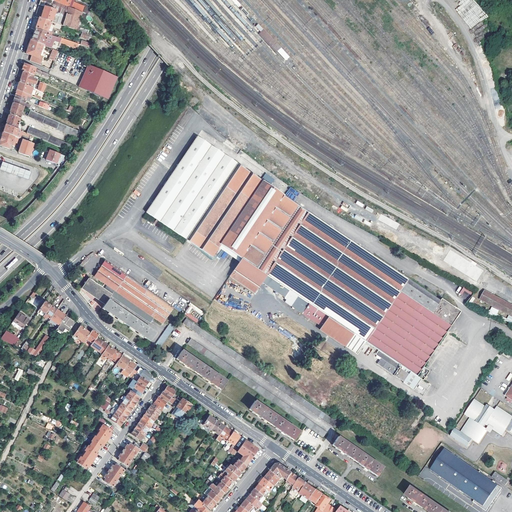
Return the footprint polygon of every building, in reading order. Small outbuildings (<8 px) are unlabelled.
[(41,0),(40,5),(45,7),(45,6),(60,12),(60,13),(56,12),(53,22),(63,25),(69,7),(66,5),(54,1),(52,0),(41,0)] [(68,0),(67,2),(83,9),(84,5),(73,0),(68,0)] [(42,16),(41,18),(51,21),(53,22),(56,12),(60,13),(60,12),(45,6),(45,7),(44,8),(39,6),(36,14),(42,16)] [(83,12),(69,7),(63,25),(77,30),(83,12)] [(47,33),(51,21),(41,18),(39,17),(37,23),(35,30),(47,33)] [(261,32),(259,33),(263,39),(267,35),(259,24),(256,26),(261,32)] [(32,38),(32,40),(43,45),(44,45),(48,34),(47,33),(35,30),(32,38)] [(82,32),(80,37),(89,41),(91,36),(82,32)] [(32,40),(31,40),(27,54),(32,56),(30,61),(41,64),(43,59),(39,58),(43,45),(32,40)] [(100,41),(97,48),(106,52),(108,47),(105,44),(100,41)] [(21,70),(23,71),(32,75),(33,76),(35,72),(40,74),(41,73),(50,77),(51,75),(49,74),(43,72),(41,72),(41,71),(37,69),(24,64),(21,70)] [(108,98),(117,76),(88,65),(79,86),(104,97),(108,98)] [(22,76),(20,83),(28,86),(33,88),(33,89),(37,81),(32,79),(34,76),(33,76),(32,75),(23,71),(22,76)] [(20,83),(17,90),(27,94),(32,96),(40,100),(41,98),(31,93),(33,88),(28,86),(20,83)] [(41,83),(37,90),(43,93),(46,85),(41,83)] [(17,90),(15,96),(26,101),(27,97),(31,98),(32,96),(27,94),(17,90)] [(14,101),(13,103),(24,107),(29,110),(31,106),(26,103),(25,103),(26,101),(15,96),(14,101)] [(24,107),(13,103),(11,111),(8,119),(6,125),(20,131),(23,122),(19,121),(24,107)] [(80,132),(30,110),(28,116),(77,137),(80,132)] [(5,127),(3,132),(18,138),(20,139),(21,135),(30,138),(31,135),(26,133),(20,131),(6,125),(5,127)] [(26,133),(31,135),(67,150),(69,144),(28,127),(26,133)] [(0,145),(2,146),(11,149),(12,145),(15,146),(18,138),(3,132),(1,138),(0,142),(0,145)] [(229,158),(215,149),(198,137),(146,212),(221,263),(227,255),(239,263),(285,196),(285,195),(285,196),(229,158)] [(19,152),(29,156),(33,146),(34,146),(35,144),(23,140),(19,152)] [(220,142),(215,149),(229,158),(234,151),(220,142)] [(60,154),(50,150),(46,160),(56,164),(60,154)] [(0,169),(11,173),(14,166),(3,162),(0,169)] [(20,168),(14,166),(11,173),(17,175),(20,168)] [(30,172),(20,168),(17,175),(28,179),(30,172)] [(265,173),(262,178),(272,184),(275,179),(265,173)] [(293,199),(295,195),(297,196),(299,192),(290,187),(286,195),(293,199)] [(440,300),(285,196),(239,263),(230,277),(254,293),(267,275),(288,290),(283,297),(285,299),(284,301),(322,327),(320,330),(345,347),(353,334),(366,342),(379,351),(417,377),(423,367),(447,332),(461,311),(442,298),(440,300)] [(94,277),(115,291),(112,294),(111,296),(150,323),(154,318),(162,324),(173,307),(160,298),(147,289),(126,275),(105,261),(94,277)] [(112,294),(89,278),(83,287),(106,304),(108,300),(111,296),(112,294)] [(463,286),(458,296),(461,297),(464,291),(471,295),(473,291),(463,286)] [(511,305),(485,291),(481,299),(511,316),(511,305)] [(106,304),(102,309),(116,318),(136,332),(151,342),(156,333),(108,300),(106,304)] [(45,302),(39,310),(46,314),(51,306),(45,302)] [(191,304),(184,314),(197,323),(204,313),(191,304)] [(56,310),(51,306),(46,314),(44,316),(50,320),(56,310)] [(491,307),(488,313),(496,316),(499,310),(491,307)] [(56,310),(50,320),(59,326),(66,316),(56,310)] [(28,320),(19,313),(13,321),(22,328),(28,320)] [(57,329),(62,333),(65,329),(67,331),(69,332),(75,323),(66,316),(59,326),(57,329)] [(189,320),(186,325),(334,428),(338,423),(189,320)] [(156,344),(161,348),(176,326),(171,322),(156,344)] [(86,340),(90,333),(80,326),(74,336),(84,342),(86,340)] [(92,330),(90,333),(86,340),(87,341),(88,340),(92,343),(96,338),(98,335),(94,331),(92,330)] [(0,339),(14,346),(16,343),(18,340),(14,336),(12,338),(4,333),(0,339)] [(357,355),(366,342),(353,334),(345,347),(357,355)] [(37,357),(50,339),(46,336),(37,348),(32,345),(27,352),(37,357)] [(92,343),(91,346),(97,350),(98,349),(104,352),(108,346),(96,338),(92,343)] [(191,338),(188,343),(323,437),(327,432),(191,338)] [(27,352),(32,345),(29,343),(24,351),(27,352)] [(108,346),(104,352),(101,356),(108,361),(110,358),(115,350),(111,347),(108,346)] [(117,363),(122,355),(115,350),(110,358),(117,363)] [(182,351),(176,359),(186,366),(210,382),(221,390),(227,381),(182,351)] [(422,380),(417,377),(379,351),(376,355),(381,359),(378,364),(405,383),(404,384),(415,391),(422,380)] [(122,355),(117,363),(116,364),(123,369),(129,360),(123,356),(122,355)] [(133,369),(136,365),(135,364),(129,360),(123,369),(122,370),(124,374),(128,377),(129,375),(133,369)] [(14,379),(19,381),(23,370),(19,368),(14,379)] [(140,376),(141,376),(148,381),(152,376),(148,373),(149,372),(146,370),(146,371),(144,370),(140,368),(137,372),(140,376)] [(68,375),(58,369),(56,372),(66,379),(68,375)] [(137,381),(138,381),(145,386),(149,381),(148,381),(141,376),(137,381)] [(138,381),(131,391),(139,396),(142,392),(146,387),(145,386),(138,381)] [(167,387),(163,392),(171,398),(175,392),(174,391),(174,390),(173,389),(172,388),(171,390),(167,387)] [(131,391),(127,396),(136,402),(140,397),(139,396),(131,391)] [(171,398),(163,392),(162,393),(159,397),(167,402),(168,401),(172,403),(175,399),(171,398)] [(127,396),(124,400),(133,407),(136,402),(127,396)] [(159,397),(155,402),(163,408),(167,402),(159,397)] [(105,399),(100,407),(105,410),(106,409),(109,404),(110,403),(105,399)] [(181,421),(192,406),(182,399),(181,399),(180,401),(178,404),(171,414),(181,421)] [(121,405),(130,412),(133,407),(124,400),(121,405)] [(507,426),(511,430),(511,418),(496,408),(495,410),(492,414),(485,409),(486,408),(475,400),(465,415),(471,419),(462,433),(456,429),(451,437),(465,446),(471,437),(478,441),(486,429),(484,427),(486,424),(487,423),(502,433),(507,426)] [(255,401),(249,409),(259,416),(283,432),(294,440),(300,432),(255,401)] [(155,402),(152,407),(160,412),(163,408),(155,402)] [(106,409),(109,411),(114,415),(118,410),(116,409),(115,412),(109,408),(111,405),(109,404),(106,409)] [(0,405),(0,411),(6,414),(8,408),(0,405)] [(121,405),(118,410),(127,416),(129,413),(130,412),(121,405)] [(495,410),(488,405),(486,408),(485,409),(492,414),(495,410)] [(148,411),(158,418),(160,415),(158,415),(160,412),(152,407),(151,406),(148,411)] [(114,415),(124,421),(127,416),(118,410),(114,415)] [(156,420),(158,418),(148,411),(144,415),(154,422),(155,420),(156,420)] [(199,426),(207,415),(203,412),(196,423),(199,426)] [(124,421),(114,415),(111,420),(120,426),(124,421)] [(141,420),(151,427),(153,425),(152,424),(154,422),(144,415),(141,420)] [(210,430),(216,421),(208,416),(202,424),(203,425),(203,426),(210,430)] [(52,419),(51,423),(60,427),(61,423),(52,419)] [(151,427),(141,420),(138,424),(147,431),(149,429),(150,430),(151,427)] [(216,421),(210,430),(218,435),(224,427),(216,421)] [(502,433),(487,423),(486,424),(489,426),(487,429),(486,429),(478,441),(471,437),(465,446),(468,448),(473,440),(478,444),(486,433),(489,435),(493,429),(503,435),(507,430),(511,433),(511,430),(507,426),(502,433)] [(147,431),(138,424),(136,428),(135,429),(145,436),(147,434),(146,433),(147,431)] [(112,431),(104,425),(98,433),(107,440),(111,435),(110,433),(111,432),(112,431)] [(233,433),(224,427),(218,435),(218,436),(227,442),(227,441),(233,433)] [(145,436),(135,429),(132,434),(140,440),(142,438),(143,439),(145,436)] [(104,446),(107,440),(98,433),(92,441),(100,447),(102,446),(102,445),(104,446)] [(239,437),(233,433),(227,441),(233,445),(239,437)] [(338,437),(332,445),(343,452),(366,469),(377,476),(383,468),(338,437)] [(240,462),(246,467),(257,450),(255,448),(245,441),(237,452),(240,454),(244,457),(240,462)] [(127,445),(123,451),(133,458),(138,449),(134,446),(130,443),(129,445),(129,446),(127,445)] [(89,445),(83,454),(93,461),(97,455),(96,454),(96,453),(97,451),(89,445)] [(431,470),(484,506),(498,486),(445,449),(431,470)] [(127,466),(133,458),(123,451),(119,457),(121,458),(120,459),(119,460),(127,466)] [(143,452),(141,459),(147,462),(150,454),(143,452)] [(89,467),(93,461),(83,454),(77,462),(86,468),(87,467),(88,466),(89,467)] [(233,466),(241,473),(246,467),(240,462),(238,460),(233,466)] [(113,466),(109,471),(119,478),(124,470),(116,464),(115,466),(114,467),(113,466)] [(231,465),(228,468),(238,477),(241,473),(233,466),(233,467),(231,465)] [(289,471),(285,468),(280,465),(276,465),(271,471),(281,480),(282,480),(284,478),(288,481),(293,474),(289,471)] [(228,468),(223,474),(233,483),(237,478),(238,477),(228,468)] [(113,487),(119,478),(109,471),(105,477),(106,478),(106,479),(105,481),(113,487)] [(271,471),(265,479),(275,487),(281,480),(271,471)] [(495,472),(492,477),(505,486),(509,481),(495,472)] [(223,474),(222,473),(219,477),(222,480),(221,482),(228,488),(233,483),(223,474)] [(297,477),(293,474),(288,481),(287,482),(294,487),(300,479),(297,477)] [(260,485),(268,491),(270,493),(275,487),(265,479),(261,484),(260,485)] [(307,484),(300,479),(294,487),(293,488),(300,493),(307,484)] [(56,481),(51,490),(54,492),(59,484),(56,481)] [(221,482),(216,488),(224,494),(228,488),(221,482)] [(212,484),(204,493),(216,503),(224,494),(216,488),(212,484)] [(307,484),(300,493),(300,494),(309,501),(310,500),(316,490),(315,489),(307,484)] [(260,485),(256,490),(264,497),(268,491),(260,485)] [(484,506),(486,508),(500,487),(498,486),(484,506)] [(446,511),(411,488),(406,496),(416,503),(428,511),(446,511)] [(66,500),(70,494),(63,489),(59,495),(66,500)] [(251,495),(262,505),(267,499),(264,497),(256,490),(251,495)] [(323,495),(316,490),(310,500),(316,504),(323,495)] [(204,505),(210,510),(216,503),(204,493),(199,500),(204,505)] [(247,501),(254,507),(258,511),(263,505),(262,505),(251,495),(248,499),(247,501)] [(328,505),(331,500),(323,495),(316,504),(316,506),(319,508),(316,511),(333,511),(335,509),(330,506),(330,507),(328,505)] [(204,505),(199,500),(194,506),(198,509),(196,511),(207,511),(202,507),(204,505)] [(247,501),(242,507),(247,511),(249,511),(254,507),(247,501)] [(80,508),(77,511),(76,511),(86,511),(91,506),(84,502),(80,508)]
